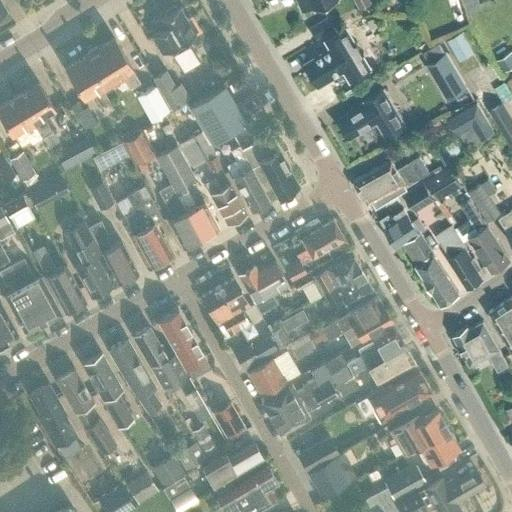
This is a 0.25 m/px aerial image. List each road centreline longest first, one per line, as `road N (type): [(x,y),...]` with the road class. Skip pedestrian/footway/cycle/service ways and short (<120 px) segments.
road 1 (residential): [(307,511),(172,280)]
road 2 (residential): [(229,0),(337,188)]
road 3 (residential): [(0,388),(172,280)]
road 4 (residential): [(172,280),(337,188)]
road 5 (residential): [(425,326),(511,474)]
road 6 (residential): [(337,188),(425,326)]
